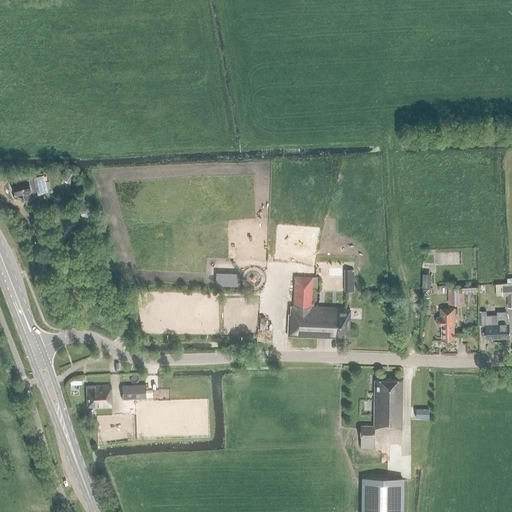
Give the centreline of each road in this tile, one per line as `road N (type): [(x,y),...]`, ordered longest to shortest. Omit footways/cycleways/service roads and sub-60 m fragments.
road 1 (tertiary): [(41,348),(79,336),(151,362),(511,362)]
road 2 (primary): [(93,510),(41,348)]
road 3 (primary): [(30,353),(93,510)]
